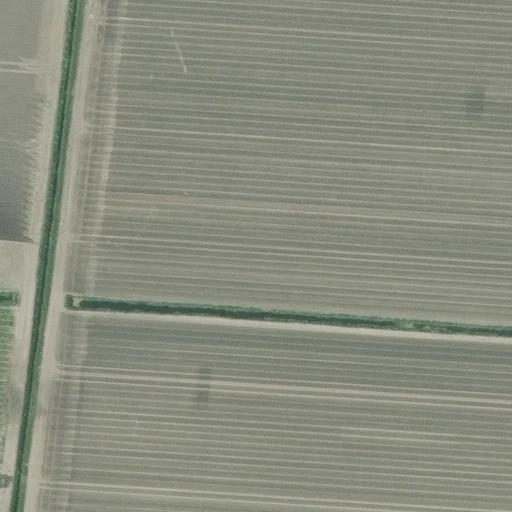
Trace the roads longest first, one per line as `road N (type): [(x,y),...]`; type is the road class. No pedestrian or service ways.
road 1 (track): [(33,511),(94,0)]
road 2 (track): [(1,511),(60,0)]
